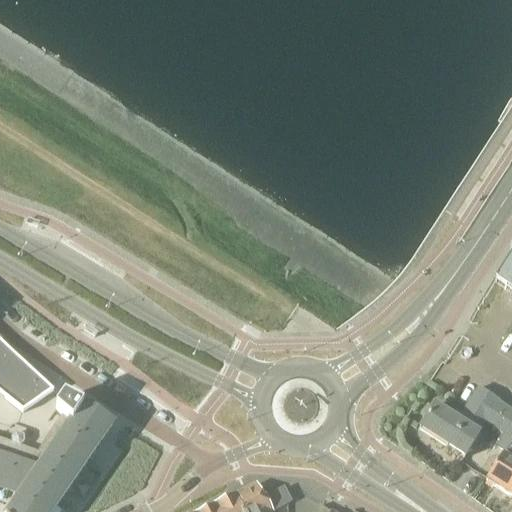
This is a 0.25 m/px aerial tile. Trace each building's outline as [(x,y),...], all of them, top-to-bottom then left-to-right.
[(511,258),(493,289),(511,301),(511,258)] [(0,396),(4,400),(22,414),(53,393),(0,343),(0,396)] [(478,389),(460,417),(457,422),(478,435),(478,434),(485,424),(504,437),(511,424),(511,413),(496,403),(497,402),(478,389)] [(0,440),(0,489),(20,497),(10,511),(53,511),(94,453),(112,426),(83,406),(81,409),(63,399),(57,411),(68,421),(52,444),(44,456),(20,448),(23,443),(24,437),(15,435),(11,439),(11,445),(0,440)] [(480,435),(478,434),(478,435),(457,422),(460,417),(454,413),(451,416),(434,406),(419,430),(420,431),(421,429),(465,456),(463,458),(464,459),(480,435)] [(503,457),(509,447),(511,442),(511,441),(504,437),(495,452),(502,456),(503,457)] [(511,448),(509,447),(503,457),(502,456),(486,481),(505,494),(511,485),(511,448)] [(255,485),(234,496),(242,511),(270,511),(264,499),(263,500),(255,485)] [(283,489),(264,499),(270,511),(273,511),(290,503),(283,489)] [(218,511),(242,511),(234,496),(215,506),(218,511)]
